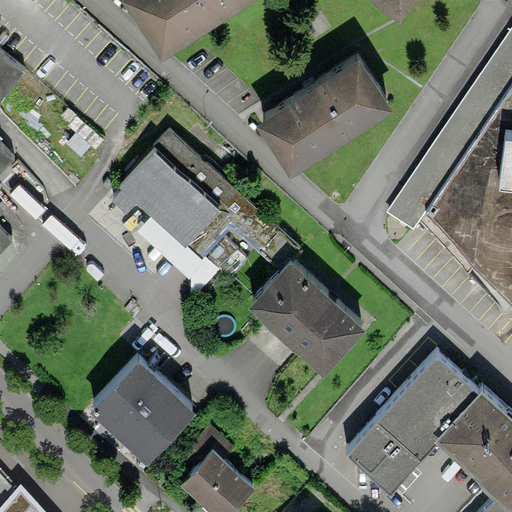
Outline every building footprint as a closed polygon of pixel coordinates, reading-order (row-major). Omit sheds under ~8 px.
[(127,0),(161,48),(232,0),(127,0)] [(376,0),(392,12),(401,0),(376,0)] [(511,81),(511,25),(388,209),(413,227),(420,217),(511,81)] [(292,164),(391,100),(354,44),(256,109),(292,164)] [(0,95),(25,66),(0,45),(0,95)] [(511,81),(420,217),(511,315),(511,81)] [(277,221),(170,124),(121,178),(204,253),(237,217),(261,239),(277,221)] [(0,247),(13,234),(0,221),(0,212),(8,204),(0,194),(0,170),(16,154),(0,140),(0,247)] [(241,288),(319,364),(364,318),(286,242),(241,288)] [(90,398),(146,452),(196,400),(140,346),(90,398)] [(477,380),(439,346),(349,446),(392,485),(441,431),(436,427),(477,380)] [(511,402),(483,376),(477,380),(436,427),(441,431),(500,483),(511,493),(511,402)] [(206,450),(181,477),(219,511),(223,511),(254,479),(223,451),(232,441),(210,421),(194,439),(206,450)] [(511,511),(511,493),(500,483),(473,511),(511,511)] [(21,487),(0,511),(42,511),(40,510),(21,487)]
